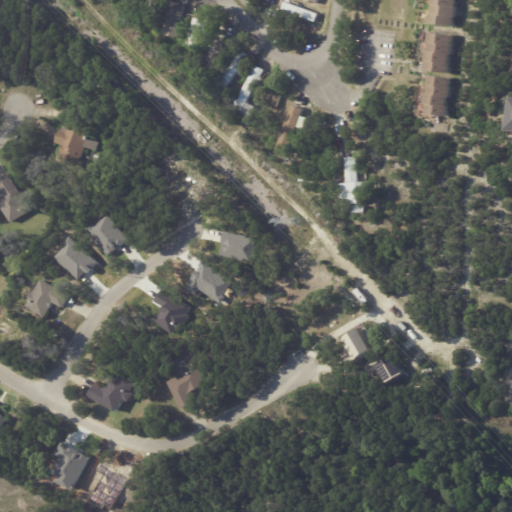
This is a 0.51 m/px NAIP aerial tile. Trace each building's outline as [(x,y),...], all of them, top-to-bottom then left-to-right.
[(155,0),(153,14),(145,13),(147,0),(155,0)] [(173,0),(189,3),(183,38),(167,35),(173,0)] [(436,24),(437,14),(439,14),(440,5),(439,5),(439,0),(456,0),(456,8),(457,8),(456,17),(455,17),(453,26),(436,24)] [(291,4),(321,16),(318,24),(286,12),(289,3),(291,4)] [(199,18),(205,19),(205,20),(215,22),(213,31),(210,31),(208,40),(202,39),(199,63),(190,62),(197,18),(199,18)] [(453,35),(452,44),(453,45),(452,55),(450,55),(450,57),(451,57),(449,73),(431,71),(432,61),(433,51),(434,51),(435,42),(434,42),(435,32),(453,35)] [(228,35),(230,36),(217,67),(210,64),(223,33),(228,35)] [(246,51),(252,55),(228,93),(219,87),(244,50),(246,51)] [(258,65),(266,69),(250,100),(244,112),(236,108),(258,65)] [(451,79),(450,87),(451,88),(450,97),(449,97),(448,106),(450,106),(449,116),(432,115),(433,104),(431,104),(432,94),(433,94),(434,85),(433,85),(434,76),(451,77),(451,79)] [(288,106),(283,115),(280,114),(271,133),(263,130),(280,92),(287,96),(283,104),(288,106)] [(269,103),(276,106),(281,95),(274,92),(269,103)] [(259,106),(261,107),(255,118),(247,114),(253,103),(259,106)] [(282,145),(293,148),(301,107),(291,105),(282,145)] [(95,151),(86,148),(79,167),(59,159),(64,146),(58,143),(64,129),(66,129),(67,125),(69,126),(73,117),(90,124),(87,133),(91,135),(90,139),(99,142),(95,151)] [(361,169),(361,183),(368,182),(369,203),(353,204),(350,158),(360,157),(361,169)] [(19,188),(32,210),(12,223),(0,203),(0,198),(3,197),(2,195),(6,193),(1,185),(13,178),(19,188)] [(87,229),(107,255),(127,239),(106,214),(87,229)] [(252,262),(258,237),(226,230),(221,255),(252,262)] [(73,298),(67,308),(60,304),(57,309),(56,309),(50,319),(31,308),(35,302),(31,300),(36,291),(40,293),(47,280),(74,296),(73,298)] [(360,360),(348,341),(366,330),(379,351),(361,362),(360,360)] [(403,374),(392,354),(377,362),(388,382),(403,374)] [(196,403),(186,410),(168,383),(181,375),(179,371),(187,366),(189,370),(196,366),(208,385),(192,395),(197,403),(196,403)] [(93,395),(99,385),(107,390),(115,375),(134,385),(131,392),(135,394),(130,403),(126,401),(119,413),(92,397),(93,395)] [(0,405),(4,407),(0,415),(1,416),(2,414),(11,419),(0,439),(0,405)]
